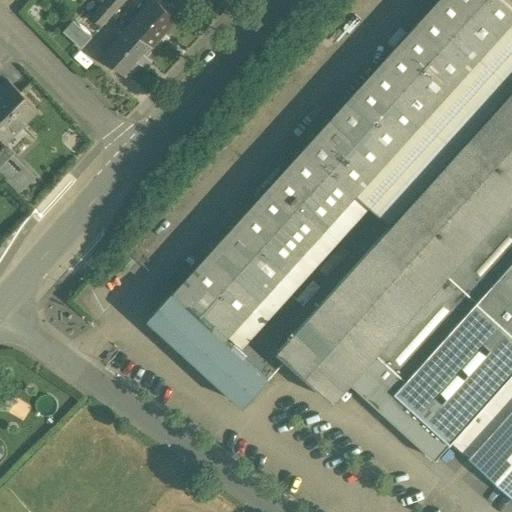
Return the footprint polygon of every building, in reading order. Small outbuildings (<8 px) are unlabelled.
[(105,0),(104,2),(115,12),(125,0),(105,0)] [(158,0),(152,0),(130,25),(153,47),(179,18),(158,0)] [(439,0),(372,74),(423,121),(511,21),(511,4),(507,0),(439,0)] [(104,2),(92,16),(102,25),(115,12),(104,2)] [(93,36),(75,20),(65,31),(83,47),(93,36)] [(511,21),(423,121),(358,192),(372,205),(393,224),(511,92),(511,21)] [(153,47),(130,25),(104,53),(127,75),(153,47)] [(372,74),(176,290),(227,336),(229,335),(358,192),(423,121),(372,74)] [(7,80),(0,87),(0,139),(2,142),(3,141),(36,108),(8,79),(7,80)] [(511,92),(393,224),(376,243),(432,293),(449,274),(511,204),(511,92)] [(222,146),(214,138),(199,155),(207,162),(222,146)] [(3,141),(2,142),(0,139),(0,153),(7,160),(15,152),(3,141)] [(358,192),(229,335),(243,348),(372,205),(358,192)] [(511,204),(449,274),(479,301),(508,268),(511,268),(511,204)] [(376,243),(279,350),(335,401),(352,382),(368,364),(432,293),(376,243)] [(479,301),(449,274),(432,293),(368,364),(453,441),(511,374),(511,268),(508,268),(479,301)] [(269,378),(173,291),(150,317),(153,320),(151,323),(157,328),(159,325),(245,404),(269,378)] [(453,441),(368,364),(352,382),(437,459),(453,441)] [(511,374),(453,441),(470,457),(511,410),(511,374)] [(511,410),(470,457),(511,494),(511,410)]
